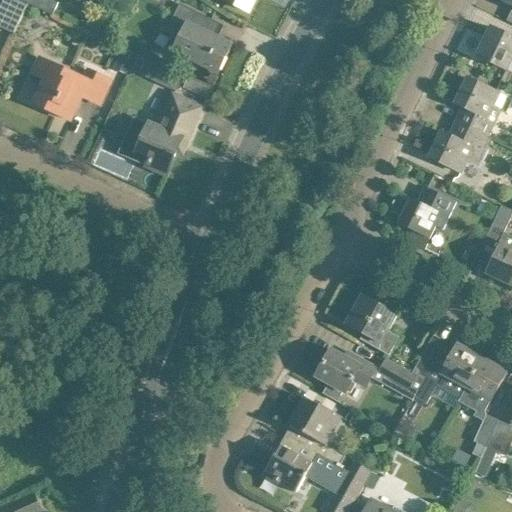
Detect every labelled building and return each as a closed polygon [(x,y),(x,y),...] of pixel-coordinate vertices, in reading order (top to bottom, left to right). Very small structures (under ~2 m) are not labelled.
[(16,0),(14,0),(1,28),(14,34),(27,5),(16,0)] [(52,0),(25,0),(25,2),(54,15),(59,3),(52,0)] [(225,0),(249,12),(254,0),(225,0)] [(218,38),(224,26),(179,5),(166,31),(186,40),(179,55),(217,73),(225,57),(226,58),(232,45),(218,38)] [(511,58),(511,37),(492,28),(478,57),(506,70),(511,58)] [(122,50),(114,69),(127,75),(135,55),(122,50)] [(137,55),(130,71),(141,76),(148,61),(137,55)] [(41,58),(34,74),(47,80),(35,105),(71,122),(83,97),(101,105),(112,81),(90,70),(86,79),(41,58)] [(511,101),(511,99),(501,95),(467,79),(455,104),(463,108),(465,112),(459,123),(489,137),(501,111),(506,113),(511,101)] [(133,118),(117,154),(167,175),(182,140),(188,142),(203,108),(174,96),(160,129),(133,118)] [(489,137),(459,123),(454,135),(449,136),(442,132),(429,158),(463,174),(469,162),(478,167),(481,161),(483,162),(489,152),(483,149),(489,137)] [(457,203),(428,189),(422,201),(420,203),(410,198),(409,200),(400,195),(398,197),(396,199),(394,202),(393,204),(392,207),(392,209),(391,212),(401,217),(398,224),(412,231),(407,242),(425,251),(436,227),(444,231),(457,203)] [(511,285),(511,236),(505,234),(511,219),(511,211),(503,207),(490,232),(503,238),(500,243),(502,244),(487,274),(511,285)] [(388,333),(398,316),(363,296),(347,325),(364,334),(361,340),(390,357),(400,340),(388,333)] [(426,380),(416,398),(427,405),(438,385),(461,398),(483,359),(458,345),(452,357),(442,352),(434,366),(426,380)] [(332,351),(317,377),(319,378),(328,383),(323,394),(337,402),(343,391),(347,394),(354,381),(366,388),(372,377),(383,383),(386,378),(380,374),(379,375),(375,372),(377,369),(359,359),(356,364),(332,351)] [(486,411),(507,373),(483,359),(461,398),(459,401),(478,411),(476,416),(484,420),(486,415),(486,411)] [(387,362),(380,374),(386,378),(409,391),(416,378),(387,362)] [(323,406),(322,408),(305,398),(289,426),(291,427),(285,438),(342,471),(344,468),(345,466),(341,464),(346,456),(325,444),(341,417),(323,406)] [(477,443),(473,454),(482,458),(483,454),(486,447),(498,421),(486,415),(484,420),(474,441),(477,443)] [(511,420),(509,426),(498,421),(486,447),(496,452),(498,453),(507,456),(511,441),(511,420)] [(275,456),(265,475),(297,493),(313,465),(333,477),(343,483),(349,473),(350,472),(344,468),(342,471),(285,438),(275,456)] [(486,447),(483,454),(493,459),(496,452),(486,447)] [(350,472),(349,473),(367,483),(373,472),(356,462),(350,472)] [(479,465),(475,472),(485,476),(488,469),(479,465)] [(331,511),(349,511),(366,485),(367,483),(349,473),(343,483),(328,510),(331,511)] [(35,494),(0,509),(0,511),(42,511),(43,511),(35,494)] [(392,511),(371,501),(364,511),(392,511)]
